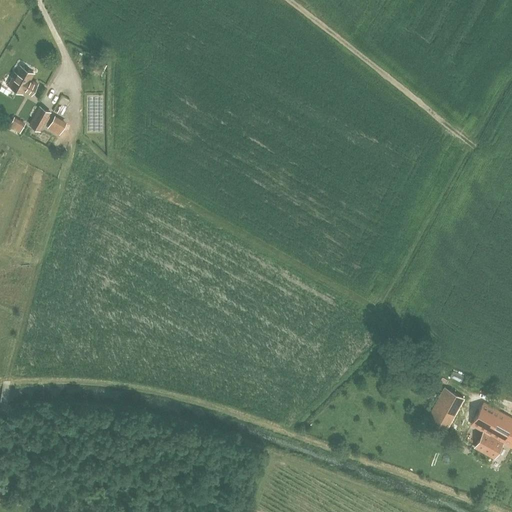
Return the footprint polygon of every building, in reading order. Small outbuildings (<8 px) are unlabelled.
[(95,69),(100,61),(97,59),(92,67),(95,69)] [(8,85),(16,89),(22,93),(24,90),(31,94),(37,83),(30,79),(33,73),(20,65),(16,73),(15,72),(12,78),(10,82),(8,85)] [(40,106),(30,125),(39,130),(50,112),(40,106)] [(24,124),(13,117),(9,125),(20,131),(24,124)] [(50,127),(60,133),(65,124),(55,118),(50,127)] [(444,390),(440,395),(459,406),(464,398),(445,387),(444,390)] [(511,418),(484,402),(472,424),(484,431),(475,447),(494,458),(503,441),(511,445),(511,418)] [(428,418),(427,420),(445,430),(451,420),(432,410),(428,418)]
